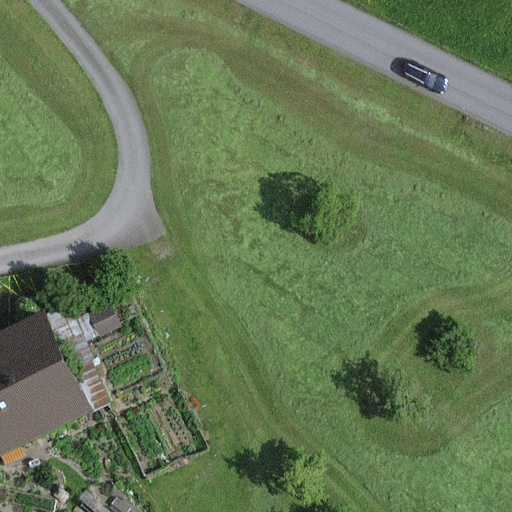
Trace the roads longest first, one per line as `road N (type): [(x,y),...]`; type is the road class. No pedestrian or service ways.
road 1 (track): [(0,269),(112,231),(133,183),(124,107),(44,0)]
road 2 (unclassified): [(511,103),(303,0)]
